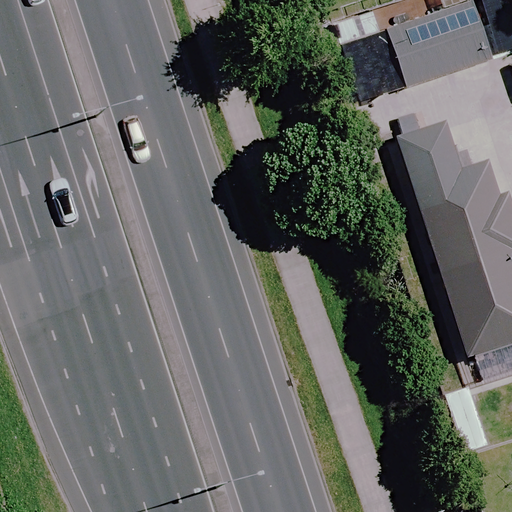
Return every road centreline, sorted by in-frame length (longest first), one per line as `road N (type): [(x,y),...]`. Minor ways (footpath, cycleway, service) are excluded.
road 1 (primary): [(119,0),(277,511)]
road 2 (primary): [(146,511),(0,58)]
